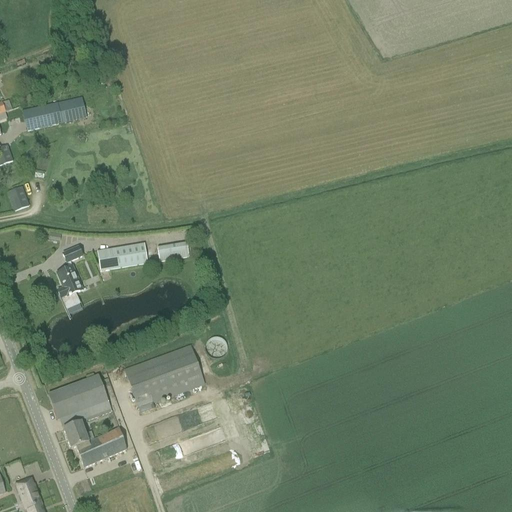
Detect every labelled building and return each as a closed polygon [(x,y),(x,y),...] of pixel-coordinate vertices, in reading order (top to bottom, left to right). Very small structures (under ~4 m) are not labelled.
[(85,121),(81,99),(22,112),(26,134),(85,121)] [(8,101),(0,103),(0,114),(5,113),(12,111),(8,101)] [(7,147),(1,149),(0,149),(0,166),(12,163),(7,147)] [(13,211),(22,208),(28,206),(22,189),(7,194),(13,211)] [(49,234),(48,241),(59,243),(60,236),(49,234)] [(188,259),(186,244),(156,249),(158,264),(188,259)] [(147,265),(143,245),(96,253),(99,273),(147,265)] [(56,292),(60,301),(65,312),(80,306),(75,294),(82,291),(70,262),(81,257),(78,249),(61,256),(68,270),(55,275),(62,290),(56,292)] [(204,386),(189,346),(123,371),(139,415),(154,410),(152,405),(204,386)] [(98,378),(56,393),(47,397),(56,422),(59,422),(61,429),(84,420),(85,422),(111,413),(98,378)] [(83,470),(92,467),(126,451),(118,430),(92,441),(90,434),(84,436),(80,425),(62,431),(69,451),(75,449),(83,470)] [(27,481),(15,485),(21,501),(26,499),(30,508),(25,510),(26,511),(42,511),(40,506),(41,506),(33,486),(29,487),(27,481)]
